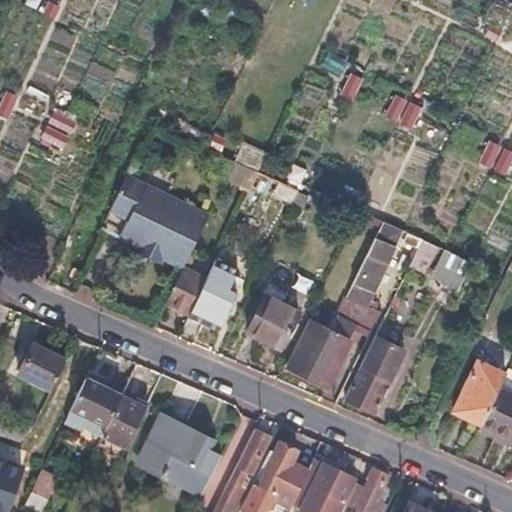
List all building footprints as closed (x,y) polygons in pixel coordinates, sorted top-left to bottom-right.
[(244,60),(223,50),(213,70),(234,81),(244,60)] [(196,64),(168,51),(159,70),(154,68),(150,76),(166,84),(182,92),(196,64)] [(363,79),(353,74),(343,97),(352,101),(363,79)] [(19,96),(9,91),(0,109),(0,114),(8,118),(19,96)] [(408,99),(398,94),(387,117),(397,121),(408,99)] [(423,106),(413,102),(402,124),(412,129),(423,106)] [(76,123),(53,113),(48,123),(71,134),(76,123)] [(69,138),(46,127),(41,138),(64,148),(69,138)] [(502,146),(492,141),(481,163),(491,168),(502,146)] [(511,162),(511,150),(507,148),(496,171),(506,176),(511,162)] [(231,161),(219,155),(211,171),(223,177),(231,161)] [(254,171),(231,161),(223,177),(246,188),(247,185),(254,171)] [(254,171),(247,185),(290,204),(297,190),(254,171)] [(206,214),(148,184),(126,173),(109,210),(127,218),(119,237),(152,250),(180,268),(206,214)] [(379,312),(367,306),(384,269),(401,231),(386,225),(352,299),(344,295),(336,312),(370,331),(379,312)] [(429,269),(435,241),(419,237),(413,265),(429,269)] [(470,263),(444,250),(432,277),(459,289),(470,263)] [(213,259),(203,279),(186,316),(200,323),(216,331),(234,293),(225,289),(235,269),(213,259)] [(203,279),(180,268),(162,305),(174,311),(186,316),(203,279)] [(295,313),(261,296),(244,331),(261,339),(278,347),(295,313)] [(312,335),(303,330),(286,365),(305,374),(325,384),(345,340),(317,326),(312,335)] [(401,351),(374,337),(343,399),(357,405),(371,412),(401,351)] [(47,352),(30,343),(16,372),(48,389),(63,360),(47,352)] [(505,374),(477,362),(453,412),(467,418),(481,424),(497,389),(505,374)] [(103,386),(86,379),(73,407),(106,422),(119,396),(120,393),(103,386)] [(511,396),(497,389),(481,424),(478,431),(495,439),(510,446),(511,442),(511,396)] [(131,401),(119,396),(106,422),(100,434),(124,445),(143,407),(131,401)] [(106,422),(73,407),(65,423),(80,431),(83,426),(100,434),(106,422)] [(139,443),(148,447),(140,462),(198,490),(217,450),(208,446),(212,437),(184,423),(156,409),(139,443)] [(260,431),(253,428),(211,511),(228,511),(243,483),(247,475),(243,473),(244,469),(250,472),(268,435),(260,431)] [(312,457),(296,449),(287,444),(277,439),(272,451),(268,449),(240,504),(255,511),(262,511),(265,507),(274,505),(279,497),(290,502),(294,494),(312,457)] [(0,461),(0,508),(15,467),(0,461)] [(337,470),(322,463),(303,498),(294,494),(290,502),(285,511),(301,511),(335,511),(338,506),(349,511),(362,485),(352,480),(353,478),(337,470)] [(379,472),(372,469),(350,511),(378,511),(383,504),(374,499),(385,476),(379,472)] [(42,511),(58,479),(42,471),(25,507),(35,511),(42,511)] [(427,511),(422,509),(408,502),(403,511),(427,511)]
